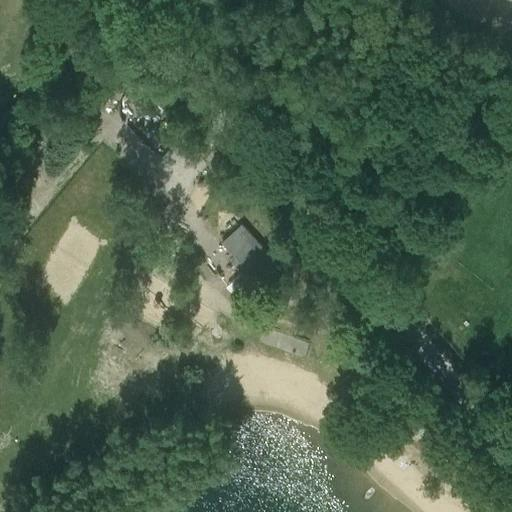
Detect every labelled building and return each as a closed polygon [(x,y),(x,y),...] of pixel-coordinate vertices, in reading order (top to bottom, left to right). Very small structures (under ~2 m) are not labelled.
[(71,55),(81,56),(86,47),(81,38),(71,37),(66,47),(71,55)] [(217,232),(250,205),(241,194),(209,221),(217,232)] [(280,246),(289,238),(268,213),(258,221),(280,246)] [(239,220),(220,236),(250,272),(268,256),(239,220)] [(428,412),(399,379),(387,389),(415,422),(428,412)]
